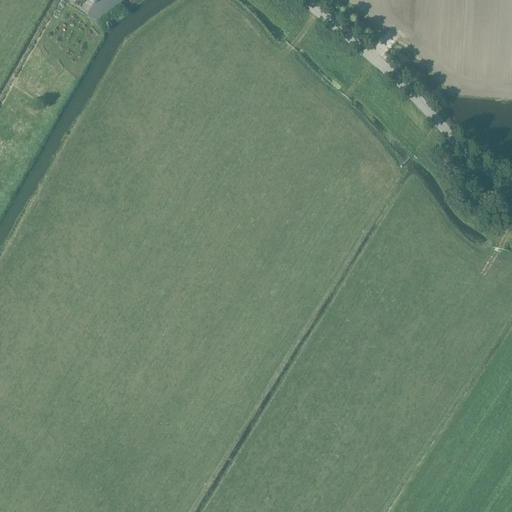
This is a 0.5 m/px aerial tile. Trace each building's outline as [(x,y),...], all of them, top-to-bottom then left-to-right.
[(362,162),(361,171),(371,172),(372,162),(362,162)] [(304,224),(315,213),(305,203),(294,213),(304,224)] [(301,242),(313,251),(340,216),(329,208),(316,226),(314,226),(306,237),(305,237),(301,242)] [(285,217),(280,224),(295,234),(300,227),(285,217)] [(278,237),(286,244),(292,236),(284,230),(278,237)] [(301,245),(298,250),(307,258),(311,253),(301,245)]
